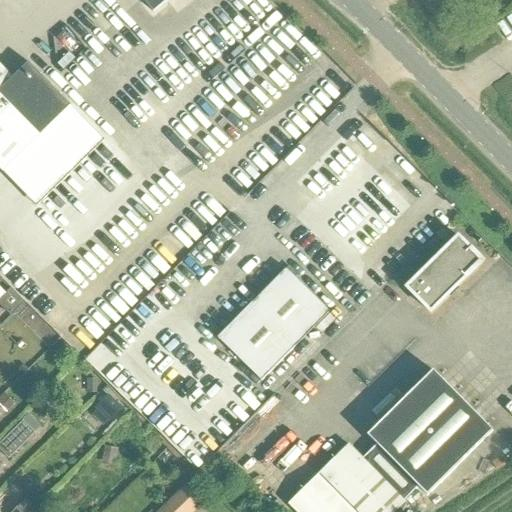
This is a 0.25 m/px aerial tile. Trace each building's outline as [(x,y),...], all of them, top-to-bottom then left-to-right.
[(170,0),(142,0),(154,14),(170,0)] [(0,170),(3,174),(71,107),(29,64),(13,80),(27,94),(0,120),(0,170)] [(13,80),(0,66),(0,120),(27,94),(13,80)] [(431,314),(483,262),(458,238),(406,289),(431,314)] [(262,382),(330,313),(286,270),(218,339),(262,382)] [(295,511),(396,511),(406,503),(404,502),(418,488),(427,496),(492,432),(433,372),(368,437),(377,446),(363,460),(349,446),(288,505),(295,511)] [(87,394),(97,394),(97,380),(87,380),(87,394)] [(0,406),(7,414),(16,405),(6,395),(0,400),(0,406)] [(0,450),(9,460),(35,434),(23,422),(0,444),(0,450)] [(115,467),(118,449),(104,447),(101,465),(115,467)] [(12,511),(34,511),(36,510),(25,500),(12,511)]
